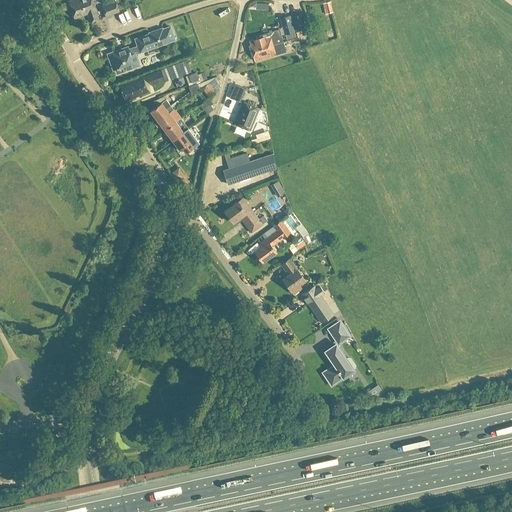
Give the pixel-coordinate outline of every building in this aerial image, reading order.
[(96,11),(92,0),(75,0),(69,2),(75,18),(87,14),(90,22),(98,19),(95,11),(96,11)] [(123,9),(120,0),(119,0),(102,6),(105,16),(118,12),(118,11),(123,9)] [(127,16),(139,12),(137,7),(125,11),(127,16)] [(307,28),(303,13),(291,17),(296,31),(307,28)] [(295,35),(290,17),(281,19),(283,28),(285,34),(285,35),(287,40),(296,37),(295,35)] [(106,33),(104,20),(95,22),(97,34),(106,33)] [(154,47),(166,43),(175,40),(170,27),(162,30),(150,34),(135,39),(138,47),(128,50),(127,47),(123,49),(119,50),(107,54),(113,69),(122,66),(123,71),(139,66),(135,54),(147,50),(154,47)] [(273,45),(283,42),(280,30),(253,37),(254,40),(249,41),(251,51),(273,45)] [(273,45),(251,51),(254,61),(276,55),(286,52),(285,50),(283,43),(283,42),(273,45)] [(151,85),(186,73),(191,71),(188,62),(148,76),(151,85)] [(196,72),(185,77),(188,85),(199,80),(196,72)] [(215,77),(198,84),(200,89),(203,87),(208,84),(215,79),(215,77)] [(148,92),(143,79),(121,87),(126,100),(148,92)] [(215,79),(208,84),(214,93),(221,88),(215,79)] [(197,84),(189,87),(192,93),(200,90),(197,84)] [(210,97),(215,94),(214,93),(208,84),(203,87),(210,97)] [(246,89),(235,85),(229,98),(240,102),(246,89)] [(189,92),(178,99),(181,103),(191,96),(189,92)] [(200,105),(207,114),(213,110),(212,108),(215,105),(210,98),(200,105)] [(161,103),(150,111),(158,121),(172,110),(173,110),(181,104),(178,101),(171,106),(166,99),(161,103)] [(250,130),(258,109),(242,102),(234,124),(250,130)] [(172,110),(158,121),(165,130),(180,119),(179,119),(173,110),(172,110)] [(180,119),(165,130),(172,140),(187,129),(188,128),(181,118),(179,119),(180,119)] [(187,129),(172,140),(179,150),(182,148),(186,153),(199,143),(188,128),(187,129)] [(228,185),(275,168),(273,153),(249,162),(247,154),(226,161),(228,169),(223,171),(228,185)] [(176,179),(182,186),(188,181),(183,174),(176,179)] [(259,219),(243,198),(239,202),(238,201),(225,211),(234,223),(241,217),(244,221),(243,221),(252,233),(268,221),(264,216),(259,219)] [(283,210),(274,216),(277,221),(286,215),(283,210)] [(276,252),(271,246),(290,233),(281,221),(274,226),(277,231),(260,244),(261,246),(254,251),(262,263),(276,252)] [(300,237),(292,243),(297,250),(305,244),(300,237)] [(305,280),(289,259),(281,265),(288,274),(282,279),(294,295),(303,288),(299,284),(305,280)] [(334,315),(320,295),(324,293),(320,286),(316,289),(314,286),(301,294),(304,298),(303,299),(307,304),(308,304),(321,323),(334,315)] [(352,336),(340,319),(327,328),(339,345),(352,336)] [(321,372),(331,388),(356,371),(355,369),(356,368),(356,365),(351,358),(348,357),(347,358),(336,342),(323,351),(332,364),(321,372)] [(370,397),(379,393),(377,386),(367,390),(370,397)]
